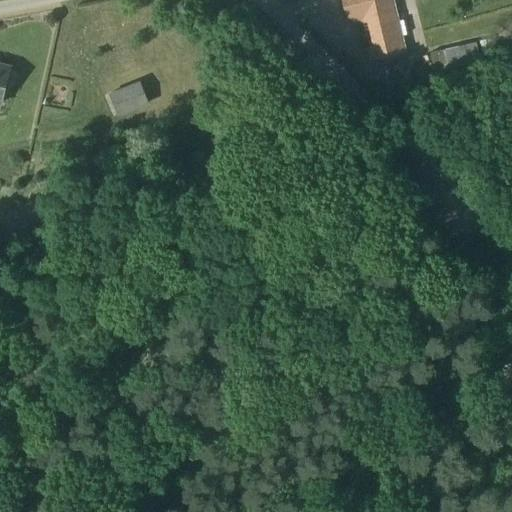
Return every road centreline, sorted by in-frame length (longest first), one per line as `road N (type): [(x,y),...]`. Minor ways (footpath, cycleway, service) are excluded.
road 1 (unclassified): [(511,233),(259,0)]
road 2 (track): [(325,511),(460,422),(511,376)]
